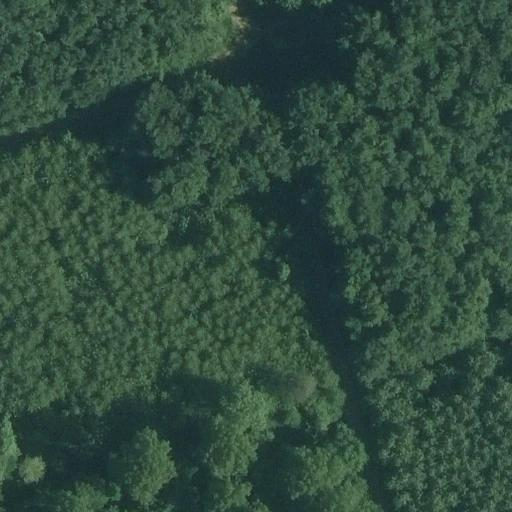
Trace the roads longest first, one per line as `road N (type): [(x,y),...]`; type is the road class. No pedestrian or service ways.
road 1 (track): [(389,511),(314,232),(292,103),(314,87),(324,61),(322,21),(355,0)]
road 2 (track): [(292,103),(245,86),(232,69),(233,12),(251,0)]
